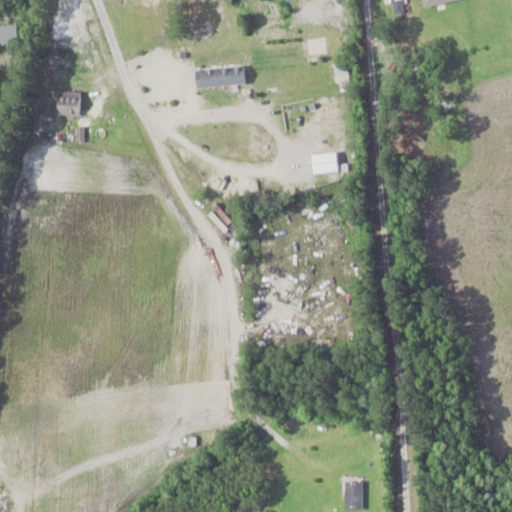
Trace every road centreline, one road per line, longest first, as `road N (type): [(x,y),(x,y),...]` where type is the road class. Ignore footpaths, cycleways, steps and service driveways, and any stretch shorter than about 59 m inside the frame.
road 1 (residential): [(366,0),(412,511)]
road 2 (residential): [(97,0),(149,138),(222,261),(233,302)]
